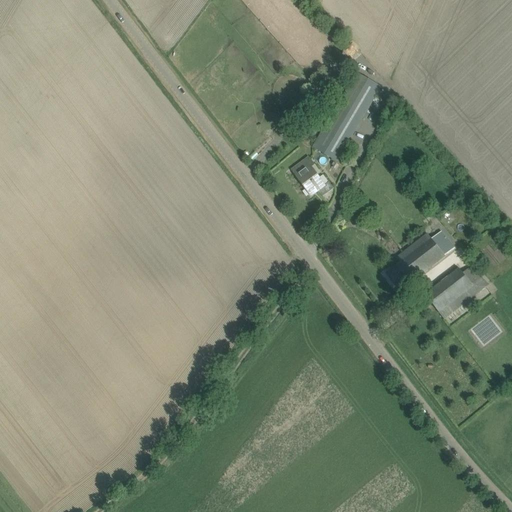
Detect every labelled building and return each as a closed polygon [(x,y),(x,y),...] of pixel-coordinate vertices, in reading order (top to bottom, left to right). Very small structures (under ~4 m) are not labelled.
[(312,148),(337,163),(380,88),(355,73),(312,148)] [(305,187),(311,195),(325,186),(314,172),(317,170),(308,159),(295,168),(300,174),(297,176),(303,184),(304,183),(306,186),(305,187)] [(407,257),(421,275),(452,251),(438,234),(431,239),(427,234),(408,249),(411,253),(407,257)] [(397,258),(401,263),(388,273),(402,290),(421,275),(407,257),(411,253),(408,249),(397,258)] [(425,295),(445,320),(485,288),(469,268),(463,274),(459,268),(425,295)]
